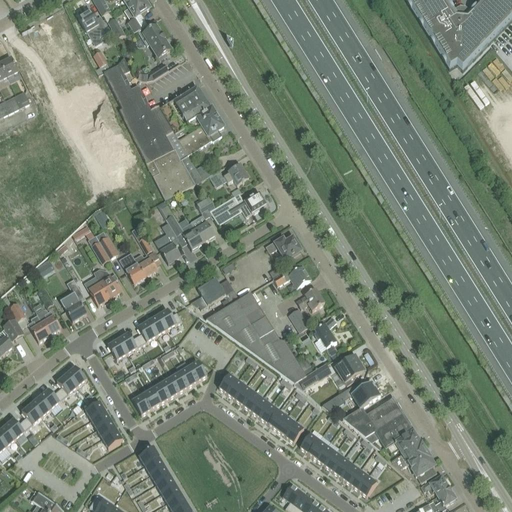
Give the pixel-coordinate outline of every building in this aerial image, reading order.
[(101,0),(97,0),(93,3),(103,19),(104,18),(110,14),(101,0)] [(155,23),(148,27),(141,17),(150,11),(149,9),(149,7),(147,5),(145,4),(142,0),(138,0),(127,7),(129,11),(125,13),(131,24),(128,26),(134,36),(138,34),(155,23)] [(457,10),(455,12),(447,0),(403,0),(449,73),(457,68),(463,74),(511,22),(511,0),(482,0),(470,13),(468,11),(457,10)] [(78,21),(93,44),(96,50),(104,45),(101,40),(110,34),(102,22),(97,25),(90,13),(78,21)] [(115,22),(110,14),(104,18),(109,25),(115,22)] [(126,38),(116,21),(115,22),(109,25),(108,26),(117,41),(126,38)] [(159,29),(155,23),(138,34),(147,49),(150,47),(159,63),(167,58),(166,56),(171,53),(157,30),(159,29)] [(492,50),(458,86),(511,172),(511,101),(495,75),(505,66),(492,50)] [(100,55),(94,59),(100,70),(107,66),(100,55)] [(19,75),(13,65),(11,60),(11,61),(1,67),(8,81),(19,75)] [(119,113),(147,167),(175,153),(167,138),(173,135),(160,112),(159,109),(151,113),(148,107),(149,107),(143,96),(142,97),(138,89),(131,92),(129,88),(130,88),(125,78),(124,78),(124,77),(131,74),(125,61),(119,68),(114,71),(111,73),(104,76),(122,112),(119,113)] [(100,70),(95,73),(98,79),(104,76),(111,73),(107,66),(100,70)] [(148,84),(153,83),(168,74),(163,67),(149,76),(144,75),(142,84),(147,84),(148,84)] [(173,135),(211,111),(197,89),(174,103),(170,106),(160,112),(173,135)] [(24,95),(15,99),(21,111),(30,106),(24,95)] [(0,210),(22,209),(24,202),(26,206),(30,204),(32,208),(35,198),(56,189),(63,196),(64,189),(72,186),(69,179),(74,180),(76,184),(86,174),(80,172),(84,168),(79,164),(92,167),(95,153),(110,152),(112,153),(110,127),(118,119),(109,98),(0,145),(0,210)] [(11,115),(21,111),(15,99),(6,104),(11,115)] [(6,104),(0,106),(0,116),(2,120),(11,115),(6,104)] [(167,138),(175,153),(181,164),(188,159),(188,158),(212,143),(213,144),(222,139),(218,133),(221,133),(222,132),(223,130),(224,130),(223,129),(223,127),(222,125),(220,124),(212,110),(211,111),(173,135),(167,138)] [(181,164),(175,153),(147,167),(165,203),(194,189),(181,164)] [(188,159),(181,164),(194,189),(195,188),(209,180),(209,179),(213,176),(206,165),(196,172),(188,159)] [(220,173),(209,179),(212,184),(218,180),(222,187),(226,184),(228,187),(234,184),(237,190),(243,186),(244,185),(249,182),(240,168),(229,175),(229,177),(224,180),(220,173)] [(232,195),(235,199),(240,196),(241,196),(238,190),(238,191),(232,195)] [(216,211),(210,214),(212,218),(214,221),(228,212),(231,217),(240,212),(246,221),(252,217),(267,207),(260,195),(250,201),(249,199),(243,202),(238,205),(235,199),(216,211)] [(216,211),(209,200),(196,209),(205,222),(210,219),(208,215),(210,214),(216,211)] [(165,203),(157,208),(161,214),(168,209),(165,203)] [(100,225),(108,220),(105,213),(96,218),(100,225)] [(174,218),(166,222),(168,226),(176,240),(183,235),(186,239),(183,240),(186,245),(187,247),(192,253),(203,246),(195,233),(191,226),(190,226),(182,231),(179,227),(174,218)] [(195,233),(203,246),(216,239),(207,225),(195,233)] [(166,237),(154,244),(160,255),(163,259),(168,267),(181,260),(175,248),(174,247),(178,244),(176,240),(168,226),(161,230),(166,237)] [(136,238),(142,235),(139,230),(133,233),(136,238)] [(103,234),(96,239),(110,262),(117,257),(103,234)] [(104,266),(110,262),(96,239),(89,242),(88,243),(102,267),(104,266)] [(145,240),(139,243),(147,256),(153,253),(145,240)] [(276,246),(275,245),(266,250),(270,256),(275,253),(277,252),(277,251),(278,250),(286,263),(293,259),(301,253),(293,240),(285,245),(283,242),(276,246)] [(65,247),(58,253),(61,257),(68,251),(65,247)] [(146,281),(138,268),(134,261),(130,255),(125,259),(128,263),(125,273),(134,288),(146,281)] [(138,268),(146,281),(158,274),(157,272),(163,269),(156,257),(150,260),(148,257),(143,260),(142,258),(140,257),(134,261),(138,268)] [(50,265),(38,272),(42,279),(54,272),(50,265)] [(280,268),(270,274),(274,281),(284,275),(280,268)] [(287,274),(273,282),(278,289),(291,281),(298,292),(310,284),(302,270),(289,278),(287,274)] [(105,277),(97,282),(102,290),(110,303),(111,302),(112,303),(116,300),(115,299),(121,296),(122,295),(117,287),(116,286),(115,284),(118,282),(115,277),(112,279),(111,278),(110,279),(108,280),(105,277)] [(97,280),(86,287),(89,292),(88,292),(91,297),(91,298),(98,310),(104,306),(105,307),(110,305),(109,303),(110,303),(102,290),(97,282),(97,280)] [(73,281),(66,286),(73,297),(75,296),(75,297),(80,293),(74,282),(73,281)] [(202,299),(191,306),(197,310),(199,309),(201,313),(210,308),(225,298),(227,302),(222,305),(226,311),(240,302),(234,292),(225,297),(221,290),(218,286),(216,282),(198,292),(201,297),(200,298),(202,299)] [(43,290),(37,294),(47,310),(53,306),(43,290)] [(312,314),(316,312),(325,306),(316,292),(305,298),(305,299),(296,305),(301,312),(308,308),(309,310),(312,314)] [(60,305),(73,325),(87,316),(75,297),(75,296),(73,297),(60,305)] [(280,343),(251,296),(206,323),(294,387),(306,380),(285,345),(285,344),(280,343)] [(3,301),(9,311),(12,309),(6,299),(3,301)] [(17,324),(23,321),(26,319),(18,305),(12,309),(9,311),(17,324)] [(37,319),(50,339),(61,332),(50,314),(49,315),(48,313),(45,312),(37,318),(37,319)] [(310,330),(304,320),(299,312),(289,318),(300,336),(310,330)] [(168,313),(158,319),(166,334),(182,324),(177,316),(172,319),(168,313)] [(23,321),(17,324),(22,332),(28,328),(27,327),(30,326),(26,319),(23,321)] [(28,328),(30,333),(38,346),(50,339),(37,319),(32,322),(33,324),(30,326),(27,327),(28,328)] [(158,319),(148,325),(157,340),(166,334),(158,319)] [(331,359),(333,358),(338,355),(334,347),(337,345),(328,332),(336,325),(337,325),(332,320),(325,327),(315,333),(317,336),(315,337),(319,343),(315,345),(321,355),(326,351),(331,359)] [(0,360),(13,350),(9,345),(12,343),(24,337),(16,323),(3,330),(4,332),(8,339),(6,341),(0,345),(0,360)] [(141,337),(137,340),(142,349),(157,340),(148,325),(138,331),(141,337)] [(127,357),(142,349),(137,340),(132,343),(128,337),(118,343),(127,357)] [(127,357),(118,343),(108,349),(117,364),(127,357)] [(355,359),(336,371),(347,389),(357,382),(355,379),(364,373),(355,359)] [(198,364),(189,370),(197,385),(207,379),(198,364)] [(306,380),(294,387),(302,393),(330,376),(325,368),(306,380)] [(66,378),(77,391),(86,383),(75,370),(66,378)] [(197,385),(188,370),(179,376),(188,391),(197,385)] [(170,381),(179,396),(188,391),(179,376),(170,381)] [(219,391),(227,398),(238,384),(229,377),(219,391)] [(57,394),(64,402),(77,391),(66,378),(57,385),(61,391),(57,394)] [(343,395),(341,396),(345,402),(349,399),(352,397),(359,410),(363,408),(364,410),(380,399),(371,385),(369,386),(366,380),(350,390),(343,395)] [(179,396),(170,381),(161,387),(169,402),(179,396)] [(238,384),(227,398),(236,404),(246,390),(238,384)] [(169,402),(161,387),(151,393),(160,407),(169,402)] [(246,390),(236,404),(244,410),(254,396),(246,390)] [(39,400),(50,413),(64,402),(57,394),(53,398),(49,392),(39,400)] [(142,398),(151,413),(160,407),(151,393),(142,398)] [(252,416),(262,402),(254,396),(244,410),(252,416)] [(142,398),(132,404),(141,419),(151,413),(142,398)] [(31,408),(42,421),(50,413),(39,400),(31,408)] [(367,418),(350,428),(365,440),(402,417),(393,402),(393,401),(367,418)] [(252,416),(260,422),(271,408),(262,402),(252,416)] [(106,415),(100,405),(85,414),(91,424),(106,415)] [(327,405),(322,407),(330,414),(332,413),(327,405)] [(42,421),(31,408),(22,415),(26,421),(22,424),(28,432),(42,421)] [(269,428),(279,414),(271,408),(260,422),(269,428)] [(354,416),(343,422),(350,428),(367,418),(362,411),(362,410),(358,413),(354,416)] [(277,434),(287,420),(279,414),(269,428),(277,434)] [(97,433),(111,424),(106,415),(91,424),(97,433)] [(402,417),(365,440),(372,446),(378,442),(385,452),(387,451),(414,434),(402,417)] [(295,426),(287,420),(277,434),(285,440),(295,426)] [(4,430),(15,443),(28,432),(22,424),(18,428),(13,422),(4,430)] [(102,442),(117,433),(111,424),(97,433),(102,442)] [(295,426),(285,440),(294,446),(304,433),(295,426)] [(15,443),(4,430),(0,433),(0,442),(6,450),(15,443)] [(117,433),(102,442),(108,452),(123,443),(117,433)] [(421,446),(420,445),(420,443),(419,440),(416,439),(414,435),(414,434),(387,451),(391,458),(400,452),(403,457),(421,446)] [(309,457),(319,444),(310,437),(300,451),(309,457)] [(319,444),(309,457),(317,464),(327,450),(319,444)] [(403,457),(391,464),(401,472),(408,467),(411,472),(412,471),(417,479),(432,470),(433,469),(435,468),(434,467),(434,465),(433,462),(430,461),(430,460),(421,446),(403,457)] [(325,470),(335,456),(327,450),(317,464),(325,470)] [(145,470),(159,461),(153,451),(139,460),(145,470)] [(335,456),(325,470),(333,476),(344,462),(335,456)] [(145,470),(150,479),(165,470),(159,461),(145,470)] [(342,482),(352,468),(344,462),(333,476),(342,482)] [(352,468),(342,482),(350,488),(360,474),(352,468)] [(211,469),(201,476),(213,492),(222,485),(211,469)] [(150,479),(156,488),(170,479),(165,470),(150,479)] [(432,470),(417,479),(421,486),(429,481),(437,476),(436,476),(432,470)] [(360,474),(350,488),(358,494),(368,480),(360,474)] [(170,479),(156,488),(161,497),(176,489),(170,479)] [(437,499),(443,495),(442,492),(448,488),(442,479),(430,486),(429,485),(421,490),(424,495),(428,492),(431,498),(435,495),(437,499)] [(368,480),(358,494),(367,500),(377,486),(368,480)] [(295,511),(306,498),(292,487),(282,500),(290,505),(285,511),(295,511)] [(444,509),(454,503),(456,502),(452,495),(448,488),(442,492),(443,495),(437,499),(441,505),(435,508),(437,511),(446,511),(447,511),(444,509)] [(176,489),(161,497),(167,507),(181,498),(176,489)] [(35,495),(29,503),(37,509),(35,511),(58,511),(59,511),(43,501),(37,496),(35,495)] [(215,507),(218,511),(229,511),(237,506),(230,496),(215,507)] [(178,511),(187,507),(181,498),(167,507),(169,511),(178,511)] [(317,511),(320,508),(306,498),(295,511),(317,511)] [(91,511),(112,511),(113,510),(97,499),(89,510),(91,511)]
